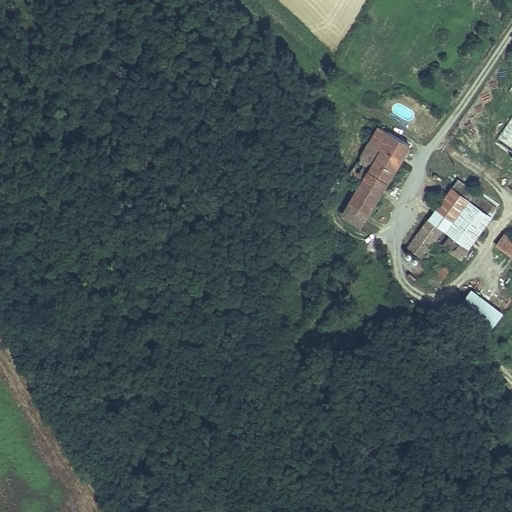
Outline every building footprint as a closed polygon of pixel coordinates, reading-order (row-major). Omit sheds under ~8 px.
[(511,116),(496,143),(511,152),(511,116)] [(342,178),(356,187),(368,167),(371,162),(376,153),(388,135),(374,126),(363,143),(356,154),(342,178)] [(368,167),(356,187),(336,218),(354,231),(377,192),(405,147),(388,135),(376,153),(371,162),(368,167)] [(443,188),(422,220),(464,247),(484,215),(443,188)] [(464,247),(422,220),(401,252),(413,260),(427,240),(456,258),(464,247)] [(495,247),(511,257),(511,239),(503,234),(495,247)] [(440,286),(451,279),(441,262),(430,269),(440,286)] [(492,332),(504,313),(470,290),(458,308),(492,332)]
